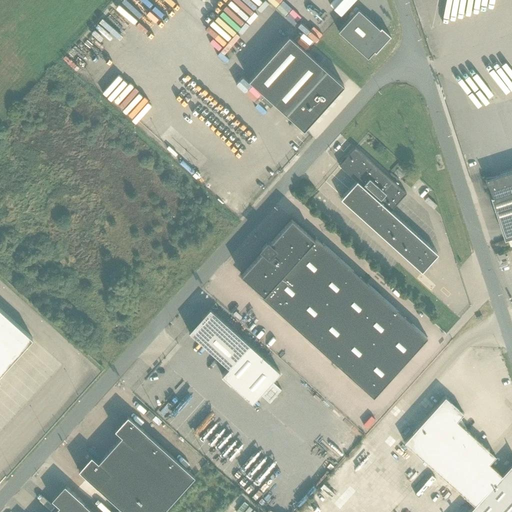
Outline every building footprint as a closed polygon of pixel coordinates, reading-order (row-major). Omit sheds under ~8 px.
[(358,9),(338,31),(368,58),(374,51),(375,52),(391,35),(381,27),(380,28),(358,9)] [(251,82),(306,131),(346,86),(291,37),(251,82)] [(243,132),(186,80),(179,87),(216,122),(212,127),(231,145),(243,132)] [(355,147),(339,165),(357,180),(340,198),(422,271),(423,269),(438,253),(390,210),(406,193),(355,147)] [(487,177),(486,177),(495,197),(493,197),(506,239),(511,237),(511,170),(488,179),(487,177)] [(267,241),(261,247),(263,249),(241,274),(263,294),(295,259),(314,238),(291,218),(269,243),(267,241)] [(315,236),(314,238),(295,259),(317,279),(338,256),(315,236)] [(338,256),(317,279),(311,286),(333,306),(360,276),(338,256)] [(295,259),(263,294),(261,296),(284,316),(311,286),(317,279),(295,259)] [(360,276),(333,306),(355,326),(382,296),(360,276)] [(333,306),(311,286),(284,316),(306,336),(333,306)] [(405,316),(382,296),(355,326),(378,346),(405,316)] [(306,336),(328,356),(355,326),(333,306),(306,336)] [(0,373),(33,337),(0,308),(0,373)] [(189,331),(229,367),(221,375),(251,402),(279,372),(209,309),(189,331)] [(405,316),(378,346),(400,367),(427,337),(405,316)] [(378,346),(355,326),(328,356),(351,376),(378,346)] [(373,397),(400,367),(378,346),(351,376),(373,397)] [(475,505),(502,475),(487,462),(495,456),(456,420),(463,413),(445,396),(404,442),(422,458),(423,458),(475,505)] [(151,419),(155,415),(149,410),(145,414),(151,419)] [(125,511),(161,511),(195,476),(146,432),(127,415),(115,429),(122,436),(98,462),(91,455),(78,469),(97,486),(125,511)] [(511,463),(502,475),(511,483),(511,463)] [(511,511),(511,483),(502,475),(475,505),(468,511),(511,511)] [(52,511),(95,511),(65,485),(52,499),(59,506),(52,511)]
